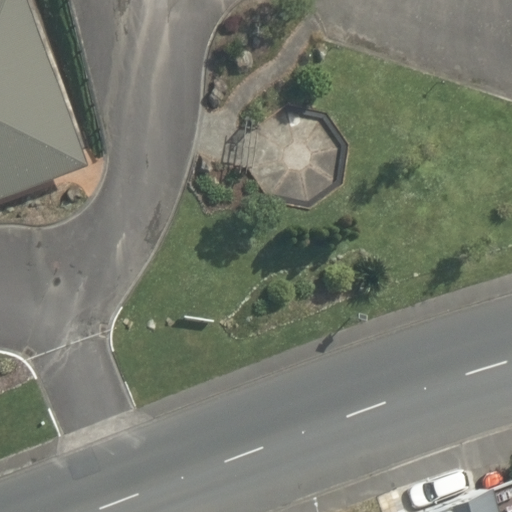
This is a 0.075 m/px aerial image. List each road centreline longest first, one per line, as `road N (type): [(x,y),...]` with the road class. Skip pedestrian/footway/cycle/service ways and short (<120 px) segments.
road 1 (unknown): [(178,484),(116,345),(150,316),(185,240),(212,87),(231,41),(273,19),(511,65)]
road 2 (secondary): [(106,511),(393,402),(511,369)]
